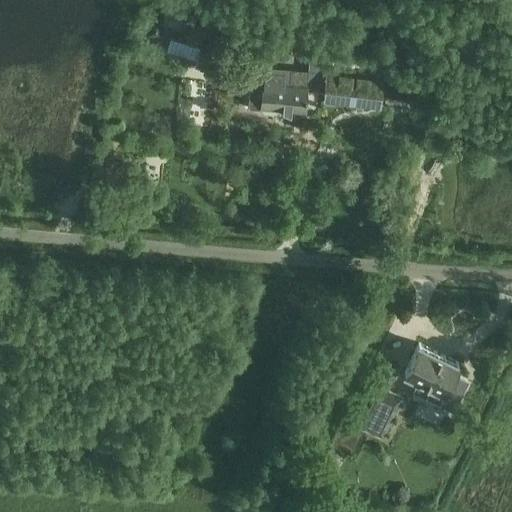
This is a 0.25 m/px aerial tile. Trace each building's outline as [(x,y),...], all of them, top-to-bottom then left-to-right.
[(162,34),(165,27),(162,20),(165,11),(158,8),(155,17),(148,19),(145,26),(147,34),(155,37),(162,34)] [(201,44),(199,69),(224,71),(226,46),(201,44)] [(265,67),(252,66),(249,105),(304,109),(307,70),(290,68),(289,85),(282,84),(283,74),(265,73),(265,67)] [(329,66),(326,95),(377,101),(380,72),(329,66)] [(406,78),(388,76),(386,98),(404,100),(406,78)] [(458,363),(420,344),(406,373),(417,378),(412,389),(453,409),(467,379),(453,373),(458,363)] [(382,437),(402,396),(387,388),(398,367),(381,358),(349,421),(382,437)]
